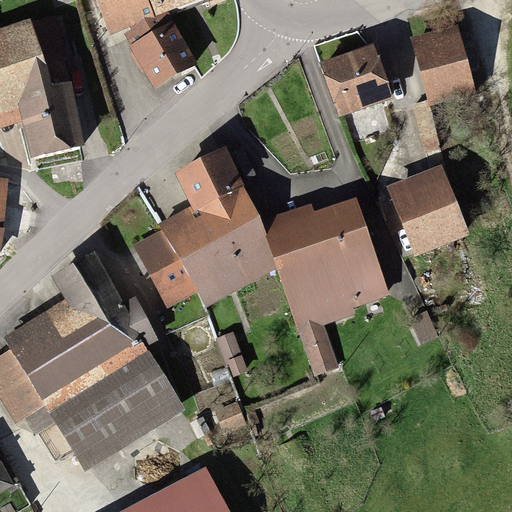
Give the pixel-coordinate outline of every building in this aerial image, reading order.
[(93,0),(108,41),(121,36),(164,20),(220,0),(93,0)] [(194,75),(164,20),(121,36),(155,97),(194,75)] [(0,129),(24,123),(38,170),(82,157),(52,28),(0,42),(0,129)] [(453,34),(413,46),(433,112),(472,100),(453,34)] [(373,46),(321,63),(338,114),(390,97),(373,46)] [(193,214),(161,232),(207,310),(268,275),(264,245),(221,160),(177,185),(193,214)] [(443,178),(390,197),(415,264),(468,244),(443,178)] [(312,215),(265,231),(318,381),(339,374),(324,330),(350,321),(346,310),(388,295),(357,207),(315,222),(312,215)] [(71,310),(4,346),(12,360),(0,365),(0,397),(17,428),(26,423),(35,440),(57,428),(82,474),(179,421),(141,351),(153,345),(133,307),(124,313),(99,267),(60,289),(71,310)] [(232,339),(218,344),(234,383),(247,378),(232,339)] [(237,407),(217,417),(226,435),(246,426),(237,407)] [(0,462),(0,495),(14,488),(0,462)] [(221,511),(205,480),(142,511),(221,511)]
